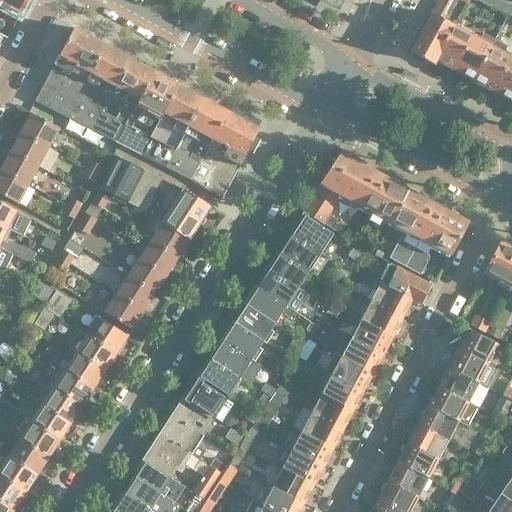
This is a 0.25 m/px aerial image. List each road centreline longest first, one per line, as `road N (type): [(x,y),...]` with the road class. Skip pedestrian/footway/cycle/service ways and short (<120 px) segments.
road 1 (residential): [(71,511),(328,104)]
road 2 (residential): [(334,511),(499,195)]
road 3 (unclassified): [(118,0),(293,95),(328,104)]
road 4 (unclassified): [(328,104),(499,195)]
road 5 (unclassified): [(511,158),(354,68)]
road 6 (unclassified): [(354,68),(239,0)]
